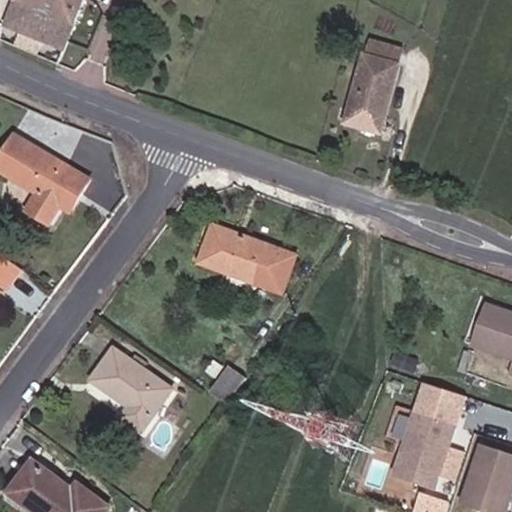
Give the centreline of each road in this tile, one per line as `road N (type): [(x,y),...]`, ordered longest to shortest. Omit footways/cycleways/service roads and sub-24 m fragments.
road 1 (residential): [(0,445),(211,143)]
road 2 (tertiary): [(511,260),(383,217),(211,143)]
road 3 (tertiary): [(211,143),(0,60)]
